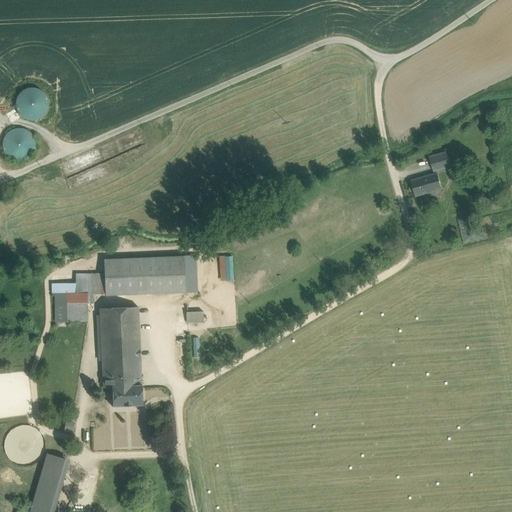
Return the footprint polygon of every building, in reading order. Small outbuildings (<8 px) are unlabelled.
[(17,119),(45,116),(42,87),(14,90),(17,119)] [(33,151),(35,145),(33,139),(30,133),(24,130),(18,129),(12,130),(6,134),(3,139),(2,145),(3,152),(7,157),(12,160),(18,161),(25,160),(30,157),(33,151)] [(73,190),(148,157),(137,131),(62,164),(73,190)] [(447,152),(429,157),(434,172),(451,167),(447,152)] [(437,174),(411,181),(416,196),(442,189),(437,174)] [(486,238),(480,215),(467,219),(464,209),(456,211),(464,243),(486,238)] [(183,257),(103,260),(104,274),(105,294),(105,296),(185,293),(183,257)] [(92,293),(67,293),(67,306),(68,322),(87,322),(87,304),(92,303),(92,294),(105,294),(104,274),(92,274),(92,293)] [(75,284),(67,284),(67,293),(92,293),(92,274),(75,274),(75,284)] [(55,294),(67,293),(67,284),(51,284),(52,294),(55,294)] [(55,294),(55,306),(67,306),(67,293),(55,294)] [(68,322),(67,306),(55,306),(56,322),(68,322)] [(138,307),(99,309),(100,320),(95,320),(96,328),(100,327),(102,378),(141,376),(138,307)] [(201,312),(186,312),(186,323),(202,323),(201,312)] [(192,337),(193,356),(200,356),(199,337),(192,337)] [(141,376),(102,378),(103,388),(111,387),(111,388),(112,407),(142,405),(141,376)] [(53,511),(69,460),(47,454),(29,511),(53,511)]
